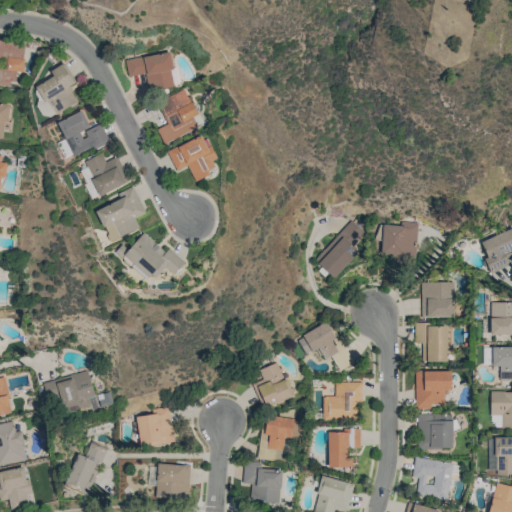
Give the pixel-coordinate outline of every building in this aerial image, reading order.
[(25,43),(0,39),(0,85),(12,87),(14,71),(21,71),(25,43)] [(127,76),(144,73),(147,90),(174,86),(168,52),(124,59),(127,76)] [(48,71),(51,76),(36,85),(53,115),(77,102),(68,86),(75,82),(64,62),(48,71)] [(197,128),(192,116),(195,114),(185,89),(156,101),(167,125),(157,129),(163,143),(197,128)] [(108,141),(101,125),(80,134),(79,131),(88,127),(81,110),(56,121),(71,157),(108,141)] [(203,134),(166,150),(175,170),(187,165),(194,181),(209,175),(207,170),(216,166),(203,134)] [(128,180),(115,156),(105,162),(100,153),(82,162),(100,196),(128,180)] [(95,209),(108,241),(138,229),(134,218),(144,213),(133,186),(116,193),(119,199),(95,209)] [(364,233),(350,220),(313,259),(332,277),(357,250),(352,246),(364,233)] [(380,255),(415,257),(417,222),(399,221),(399,225),(382,224),(380,255)] [(511,228),(478,242),(490,273),(509,265),(505,256),(511,253),(511,228)] [(149,282),(162,265),(173,274),(184,261),(168,248),(165,251),(142,233),(128,250),(120,244),(113,253),(149,282)] [(452,281),(420,282),(421,317),(453,316),(452,281)] [(511,301),(490,301),(489,334),(507,334),(507,340),(511,340),(511,301)] [(352,363),(328,320),(296,338),(306,355),(324,345),(338,371),(352,363)] [(420,361),(446,362),(446,324),(414,323),(413,341),(421,341),(420,361)] [(482,365),(498,365),(498,379),(511,379),(511,384),(511,346),(482,347),(482,365)] [(291,396),(277,361),(256,370),(259,378),(251,381),(262,408),(291,396)] [(96,401),(86,369),(42,383),(48,402),(59,398),(63,411),(96,401)] [(450,390),(450,370),(415,370),(415,408),(431,408),(431,403),(443,403),(443,390),(450,390)] [(0,414),(10,413),(3,376),(0,376),(0,414)] [(334,396),(321,396),(322,420),(360,419),(359,381),(333,382),(334,396)] [(511,391),(490,391),(489,428),(511,427),(511,391)] [(173,440),(168,407),(150,410),(151,414),(134,416),(139,446),(173,440)] [(416,414),(417,449),(452,448),(451,414),(416,414)] [(293,419),(263,415),(257,458),(280,461),(283,437),(290,438),(293,419)] [(0,423),(0,445),(0,446),(0,445),(0,464),(25,460),(20,430),(14,432),(12,421),(0,423)] [(359,448),(359,430),(328,430),(328,467),(347,467),(347,448),(359,448)] [(511,436),(494,437),(495,475),(511,474),(511,436)] [(77,453),(62,487),(85,497),(107,447),(90,439),(83,456),(77,453)] [(452,462),(413,457),(410,477),(417,478),(414,496),(446,500),(452,462)] [(260,462),(243,461),(242,483),(250,484),(249,501),(278,503),(281,470),(260,468),(260,462)] [(155,498),(187,499),(189,464),(156,463),(155,498)] [(0,470),(0,500),(7,499),(9,509),(28,506),(26,493),(31,492),(28,477),(24,478),(22,467),(0,470)] [(346,511),(353,484),(321,476),(312,511),(313,511),(332,511),(334,508),(346,511)] [(511,511),(511,486),(495,482),(487,511),(511,511)] [(437,511),(438,510),(407,502),(404,511),(437,511)]
